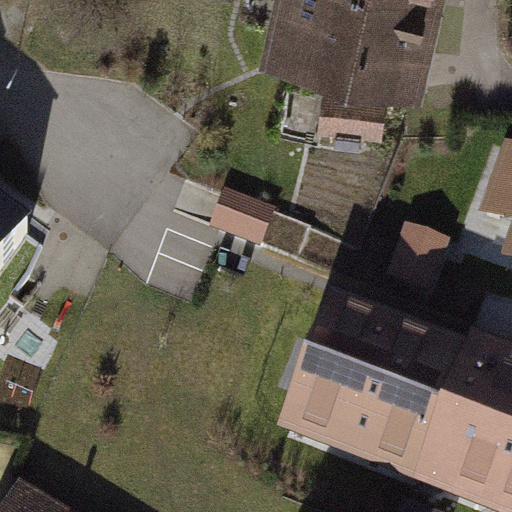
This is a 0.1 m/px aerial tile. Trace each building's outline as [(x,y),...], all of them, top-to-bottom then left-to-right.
[(277,0),(262,67),(421,105),(446,0),(277,0)] [(388,104),(324,97),(320,136),(383,143),(388,104)] [(511,148),(507,147),(480,219),(511,231),(511,253),(505,271),(511,273),(511,148)] [(278,212),(226,192),(211,231),(263,251),(278,212)] [(0,302),(45,244),(0,209),(0,302)] [(453,243),(407,225),(387,278),(433,296),(453,243)] [(468,356),(332,302),(275,444),(446,511),(511,511),(511,359),(473,344),(468,356)] [(65,511),(23,484),(6,511),(65,511)]
